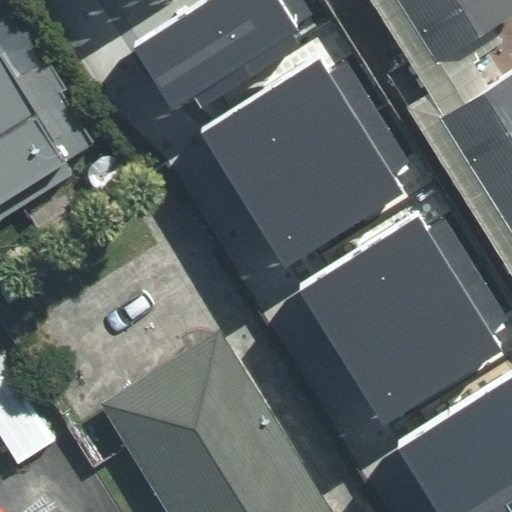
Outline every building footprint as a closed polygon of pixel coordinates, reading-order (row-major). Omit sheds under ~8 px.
[(31,0),(0,0),(0,183),(7,195),(112,133),(31,0)] [(194,95),(202,108),(299,46),(293,36),(298,33),(276,0),(212,0),(134,50),(172,109),(194,95)] [(511,63),(498,72),(487,52),(511,37),(497,14),(511,4),(511,0),(386,0),(439,86),(423,96),(511,241),(511,63)] [(201,135),(286,269),(404,195),(320,61),(201,135)] [(299,293),(384,426),(502,352),(417,219),(299,293)] [(347,511),(225,323),(107,398),(180,511),(347,511)] [(61,429),(3,345),(0,346),(0,425),(22,457),(61,429)] [(511,511),(511,378),(397,450),(436,511),(511,511)]
